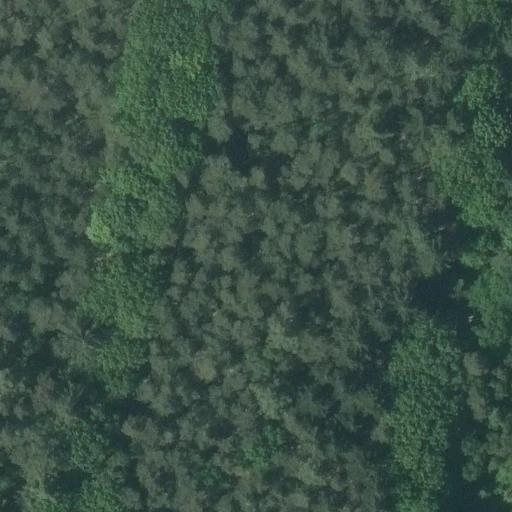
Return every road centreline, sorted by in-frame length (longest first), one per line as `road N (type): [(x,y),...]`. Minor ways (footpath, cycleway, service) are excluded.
road 1 (track): [(190,0),(156,137),(88,511)]
road 2 (track): [(421,344),(173,511)]
road 3 (track): [(486,253),(511,29)]
road 4 (track): [(421,344),(388,511)]
